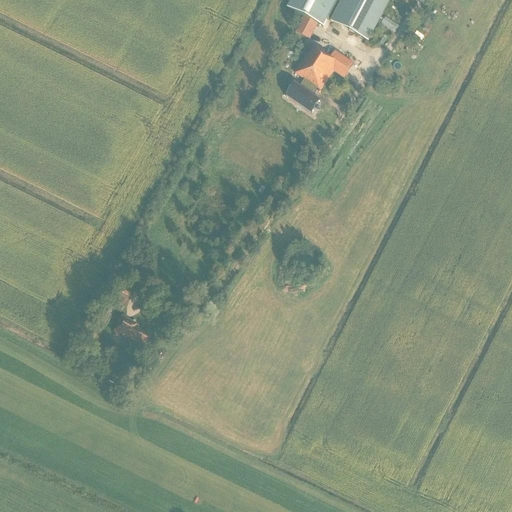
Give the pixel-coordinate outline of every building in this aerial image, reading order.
[(292,0),(287,9),(323,28),(337,0),(292,0)] [(368,41),(389,0),(341,0),(331,22),(368,41)] [(311,106),(340,63),(314,46),(295,75),(305,82),(296,96),(311,106)] [(131,298),(134,290),(118,283),(115,290),(131,298)] [(104,326),(109,316),(103,313),(98,323),(104,326)] [(145,347),(150,337),(134,329),(136,325),(121,317),(113,332),(128,340),(129,339),(145,347)]
